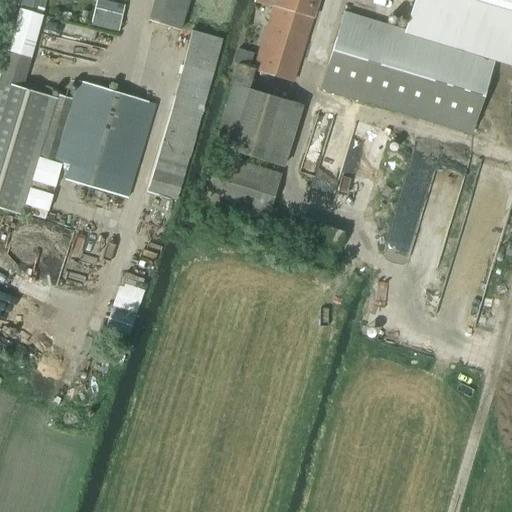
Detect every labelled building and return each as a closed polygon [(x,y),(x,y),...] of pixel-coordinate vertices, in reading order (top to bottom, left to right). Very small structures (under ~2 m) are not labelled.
[(21,0),(6,51),(30,59),(47,0),(21,0)] [(153,0),(147,22),(168,28),(179,32),(182,24),(189,0),(153,0)] [(292,82),(317,0),(254,0),(254,3),(272,8),(253,70),(292,82)] [(343,13),(319,90),(346,98),(346,97),(469,135),(492,62),(511,67),(511,0),(412,0),(403,31),(343,13)] [(121,15),(94,9),(90,26),(117,32),(121,15)] [(177,203),(220,40),(191,33),(145,194),(177,203)] [(0,211),(20,218),(37,160),(75,170),(71,185),(125,200),(131,182),(154,105),(77,82),(71,101),(56,96),(55,100),(22,90),(21,90),(30,59),(6,51),(0,70),(0,211)] [(213,143),(266,161),(281,166),(301,107),(247,89),(250,78),(236,73),(213,143)] [(263,221),(281,166),(266,161),(263,171),(217,156),(202,201),(263,221)] [(39,161),(32,184),(54,191),(61,168),(39,161)]
